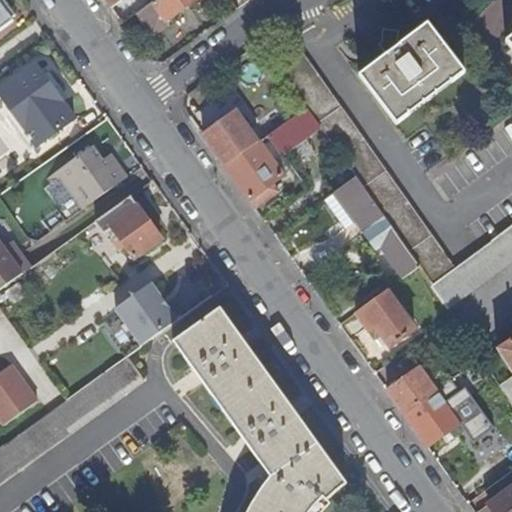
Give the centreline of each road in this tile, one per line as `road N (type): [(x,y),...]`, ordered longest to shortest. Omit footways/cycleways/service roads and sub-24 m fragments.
road 1 (residential): [(428,511),(138,108)]
road 2 (residential): [(302,0),(261,16),(138,108)]
road 3 (residential): [(138,108),(60,0)]
